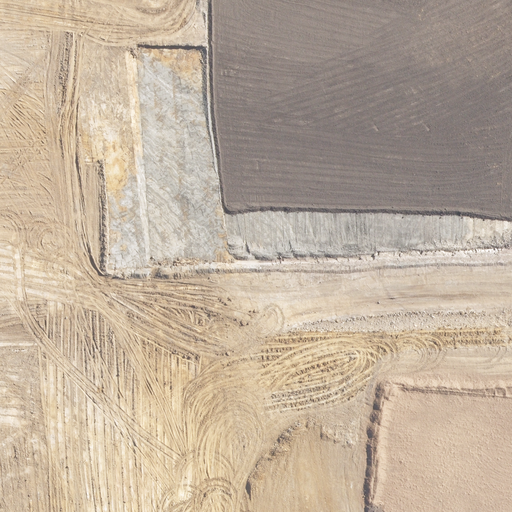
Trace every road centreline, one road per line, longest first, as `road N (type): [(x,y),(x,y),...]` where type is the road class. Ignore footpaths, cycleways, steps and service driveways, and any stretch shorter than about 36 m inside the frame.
road 1 (unclassified): [(511,285),(192,298)]
road 2 (unclassified): [(169,0),(192,298)]
road 3 (unclassified): [(192,298),(206,511)]
